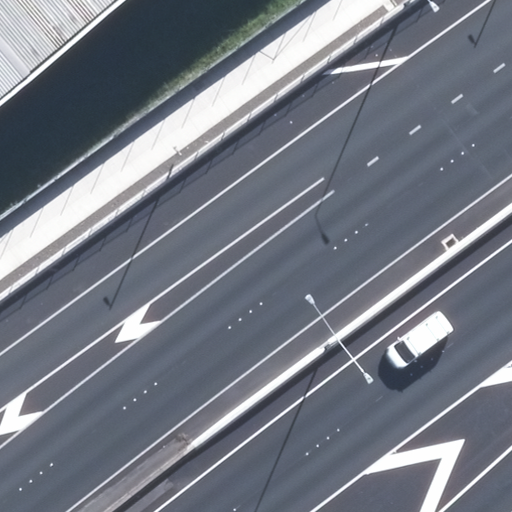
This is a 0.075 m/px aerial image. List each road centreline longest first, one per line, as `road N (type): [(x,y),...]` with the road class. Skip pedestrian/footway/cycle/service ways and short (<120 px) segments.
road 1 (motorway): [(0,494),(511,107)]
road 2 (motorway): [(0,374),(208,222),(511,89)]
road 3 (motorway): [(511,294),(224,511)]
